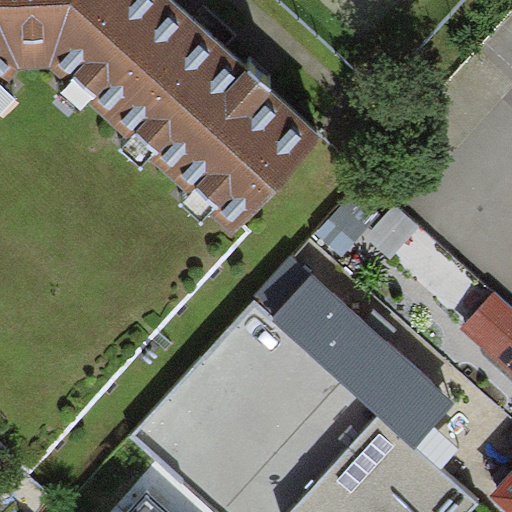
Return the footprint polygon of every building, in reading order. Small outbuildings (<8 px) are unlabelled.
[(0,0),(0,66),(7,59),(43,53),(226,217),(315,118),(192,0),(0,0)] [(372,214),(345,189),(251,292),(312,348),(335,368),(355,347),(293,292),(330,251),(335,256),(357,232),(372,214)] [(372,214),(357,232),(389,260),(416,229),(384,201),(372,214)] [(511,307),(489,286),(455,324),(511,376),(511,307)] [(312,348),(251,292),(124,433),(181,484),(256,399),(262,405),(312,348)] [(389,511),(419,480),(365,429),(286,511),(389,511)] [(511,511),(511,455),(483,490),(509,511),(511,511)] [(89,511),(195,511),(169,488),(146,511),(109,511),(99,502),(89,511)]
